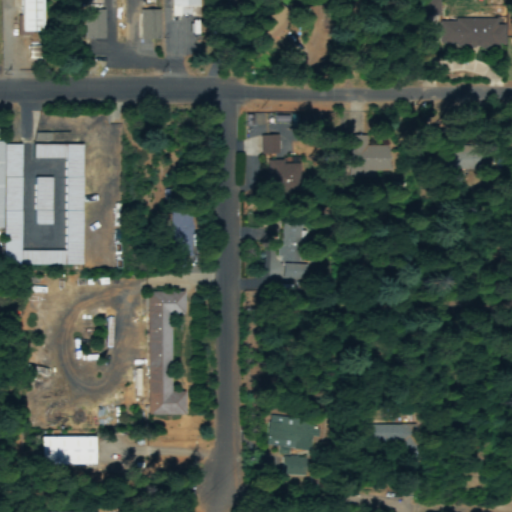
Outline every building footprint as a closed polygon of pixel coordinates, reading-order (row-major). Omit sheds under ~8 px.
[(19,0),(19,34),(39,34),(39,0),(19,0)] [(169,0),(170,17),(188,17),(188,9),(197,9),(196,0),(169,0)] [(423,0),(423,17),(438,17),(438,0),(423,0)] [(103,12),(83,12),(83,42),(103,41),(103,12)] [(138,12),(139,42),(158,41),(158,12),(138,12)] [(441,22),(440,42),(458,43),(458,49),(490,49),(490,44),(505,44),(505,23),(491,23),(491,20),(459,19),(459,22),(441,22)] [(273,137),(256,140),(259,158),(276,155),(273,137)] [(80,267),(80,146),(32,147),(32,161),(64,161),(64,253),(20,253),(20,147),(3,147),(3,267),(80,267)] [(33,180),(33,227),(50,227),(50,180),(33,180)] [(190,258),(189,216),(169,217),(171,259),(190,258)] [(298,223),(281,224),(282,244),(278,245),(279,264),(299,264),(298,223)] [(181,291),(181,316),(168,317),(169,392),(183,392),(184,415),(147,416),(145,292),(181,291)] [(301,449),(304,424),(268,421),(266,446),(301,449)] [(92,440),(39,439),(39,467),(92,468),(92,440)]
